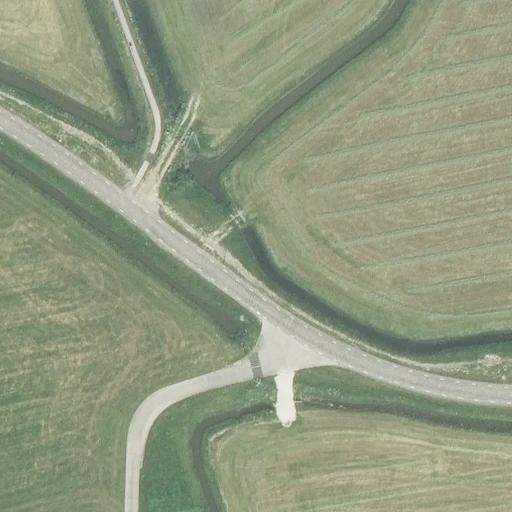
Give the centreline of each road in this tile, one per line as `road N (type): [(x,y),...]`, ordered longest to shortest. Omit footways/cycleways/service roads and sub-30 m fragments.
road 1 (tertiary): [(123,204),(331,350),(405,378),(511,396)]
road 2 (track): [(135,214),(202,97),(176,0)]
road 3 (tertiary): [(123,204),(0,120)]
